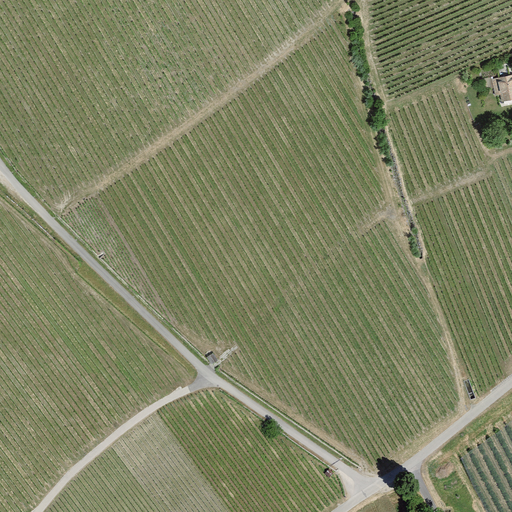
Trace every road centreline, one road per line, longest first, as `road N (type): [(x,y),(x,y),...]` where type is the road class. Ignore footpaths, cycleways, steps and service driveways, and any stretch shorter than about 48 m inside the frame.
road 1 (track): [(0,165),(209,375),(371,483)]
road 2 (track): [(39,511),(101,450),(209,375)]
road 3 (unclassified): [(335,511),(511,382)]
